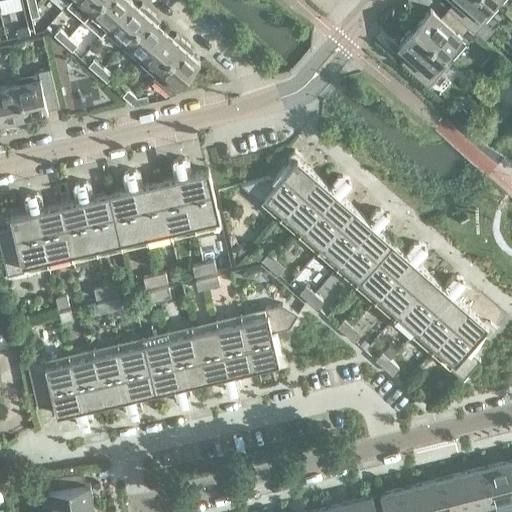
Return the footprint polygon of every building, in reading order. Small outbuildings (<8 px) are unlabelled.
[(68,0),(66,3),(83,19),(100,0),(68,0)] [(101,34),(104,30),(109,25),(130,0),(100,0),(83,19),(101,34)] [(104,30),(121,45),(151,11),(142,2),(138,6),(130,0),(109,25),(104,30)] [(452,0),(447,7),(475,31),(499,4),(494,0),(452,0)] [(28,5),(31,17),(39,15),(36,3),(28,5)] [(429,7),(413,25),(445,54),(451,58),(475,31),(447,7),(439,16),(429,7)] [(121,45),(138,60),(165,30),(157,23),(161,19),(151,11),(121,45)] [(16,28),(18,37),(30,33),(28,25),(16,28)] [(445,54),(413,25),(397,44),(407,52),(399,61),(427,85),(451,58),(445,54)] [(54,34),(63,42),(68,36),(59,28),(54,34)] [(138,60),(155,75),(185,41),(176,32),(172,36),(165,30),(138,60)] [(63,42),(72,50),(78,44),(68,36),(63,42)] [(153,79),(171,95),(200,60),(192,53),(195,49),(185,41),(155,75),(156,76),(153,79)] [(88,64),(97,72),(103,66),(94,58),(88,64)] [(97,72),(107,81),(112,74),(103,66),(97,72)] [(15,78),(16,83),(25,121),(37,118),(36,113),(47,110),(44,97),(55,94),(49,67),(37,69),(38,72),(15,78)] [(16,83),(0,86),(0,115),(1,121),(11,118),(12,124),(25,121),(16,83)] [(122,94),(134,105),(137,96),(128,88),(122,94)] [(137,96),(134,105),(148,101),(147,94),(137,96)] [(461,106),(455,113),(461,118),(467,111),(461,106)] [(264,195),(281,210),(315,172),(299,158),(301,155),(296,149),(277,170),(278,173),(273,179),(269,176),(240,182),(261,199),(264,195)] [(184,158),(180,159),(194,223),(220,217),(208,169),(191,173),(189,161),(184,158)] [(174,177),(161,180),(171,228),(194,223),(180,159),(174,160),(171,164),(174,177)] [(136,169),(131,170),(145,234),(171,228),(161,180),(142,184),(140,173),(136,169)] [(124,188),(108,192),(119,240),(145,234),(131,170),(124,172),(122,176),(124,188)] [(281,210),(303,229),(345,181),(341,178),(335,178),(329,185),(315,172),(281,210)] [(86,180),(81,182),(95,246),(119,240),(108,192),(93,195),(91,184),(86,180)] [(303,229),(321,245),(355,208),(342,197),(350,190),(349,185),(345,181),(303,229)] [(75,200),(60,203),(71,252),(95,246),(81,182),(75,183),(72,188),(75,200)] [(37,192),(32,193),(46,257),(71,252),(60,203),(43,207),(41,196),(37,192)] [(46,257),(32,193),(26,194),(24,198),(27,210),(9,214),(12,226),(0,228),(0,244),(7,273),(26,269),(24,262),(46,257)] [(321,245),(340,262),(382,215),(378,211),(373,212),(367,218),(355,208),(321,245)] [(340,262),(360,279),(393,242),(380,230),(387,224),(386,218),(382,215),(340,262)] [(360,279),(379,296),(421,248),(416,244),(411,245),(404,252),(393,242),(360,279)] [(235,243),(231,246),(237,255),(246,250),(242,244),(235,243)] [(379,296),(397,312),(430,275),(418,264),(425,257),(425,252),(421,248),(379,296)] [(261,259),(270,266),(277,258),(268,251),(261,259)] [(270,266),(278,274),(285,266),(277,258),(270,266)] [(214,259),(203,262),(205,272),(217,269),(214,259)] [(192,264),(194,274),(205,272),(203,262),(192,264)] [(154,273),(156,283),(167,281),(165,271),(154,273)] [(143,276),(145,286),(156,283),(154,273),(143,276)] [(218,274),(206,276),(209,286),(220,284),(218,274)] [(397,312),(417,329),(459,282),(454,278),(449,278),(443,286),(430,275),(397,312)] [(206,276),(195,279),(198,289),(209,286),(206,276)] [(105,285),(107,295),(118,292),(116,282),(105,285)] [(417,329),(437,346),(470,309),(456,297),(463,290),(462,285),(459,282),(417,329)] [(299,291),(308,299),(314,291),(306,284),(299,291)] [(94,287),(96,297),(107,295),(105,285),(94,287)] [(169,285),(158,288),(160,298),(171,295),(169,285)] [(158,288),(146,290),(149,300),(160,298),(158,288)] [(308,299),(316,306),(323,299),(314,291),(308,299)] [(55,296),(58,306),(69,304),(67,293),(55,296)] [(119,296),(108,299),(110,309),(121,307),(119,296)] [(108,299),(97,302),(99,312),(110,309),(108,299)] [(267,312),(248,317),(259,366),(278,362),(279,366),(288,365),(285,354),(282,352),(277,329),(291,326),(299,311),(298,311),(284,301),(266,306),(267,312)] [(70,308),(59,311),(61,321),(73,318),(70,308)] [(470,309),(437,346),(453,361),(449,365),(463,376),(470,369),(480,357),(471,349),(485,333),(490,333),(496,326),(489,320),(486,324),(470,309)] [(248,317),(218,323),(233,388),(238,387),(240,384),(237,372),(259,366),(248,317)] [(337,325),(346,333),(353,325),(344,318),(337,325)] [(15,323),(0,324),(0,348),(10,347),(20,346),(15,323)] [(218,323),(194,329),(206,378),(221,375),(224,387),(228,389),(233,388),(218,323)] [(346,333),(354,340),(361,332),(353,325),(346,333)] [(194,329),(170,335),(185,400),(190,399),(193,395),(189,382),(206,378),(194,329)] [(170,335),(145,340),(156,390),(172,386),(175,399),(178,401),(185,400),(170,335)] [(364,339),(359,344),(364,349),(369,343),(364,339)] [(145,340),(119,346),(134,411),(140,410),(143,405),(139,393),(156,390),(145,340)] [(119,346),(96,352),(107,401),(122,397),(125,410),(129,412),(134,411),(119,346)] [(375,358),(383,366),(390,358),(382,351),(375,358)] [(96,352),(72,357),(87,423),(91,422),(94,417),(91,405),(107,401),(96,352)] [(87,423),(72,357),(47,363),(45,357),(28,360),(38,405),(49,402),(54,401),(57,412),(74,408),(77,421),(81,424),(87,423)] [(383,366),(392,373),(399,365),(390,358),(383,366)] [(418,395),(426,401),(431,395),(423,389),(418,395)] [(486,466),(495,500),(511,496),(511,479),(507,460),(486,466)] [(465,471),(474,506),(495,500),(486,466),(465,471)] [(50,496),(52,511),(94,505),(91,482),(85,483),(84,477),(84,471),(36,477),(38,493),(50,496)] [(444,476),(453,511),(474,506),(465,471),(444,476)] [(423,482),(430,511),(449,511),(453,511),(444,476),(423,482)] [(402,487),(408,511),(430,511),(423,482),(402,487)] [(381,493),(385,511),(408,511),(402,487),(381,493)] [(351,500),(353,511),(377,511),(373,494),(351,500)] [(330,505),(331,511),(353,511),(351,500),(330,505)]
